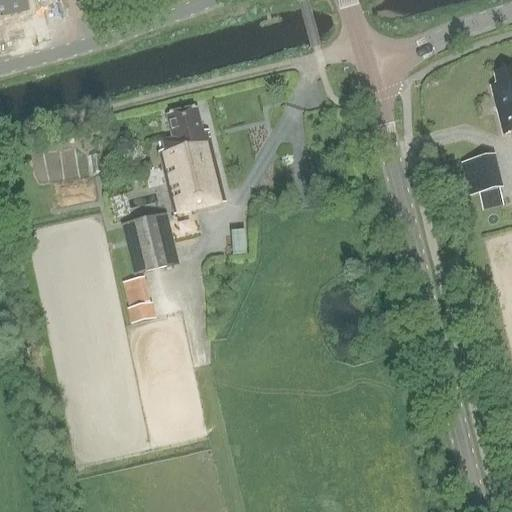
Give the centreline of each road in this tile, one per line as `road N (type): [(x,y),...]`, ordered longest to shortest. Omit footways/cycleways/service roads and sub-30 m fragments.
road 1 (tertiary): [(478,511),(370,71)]
road 2 (track): [(361,46),(0,145)]
road 3 (unclassified): [(0,65),(214,0)]
road 4 (tertiary): [(370,71),(454,28),(511,12)]
